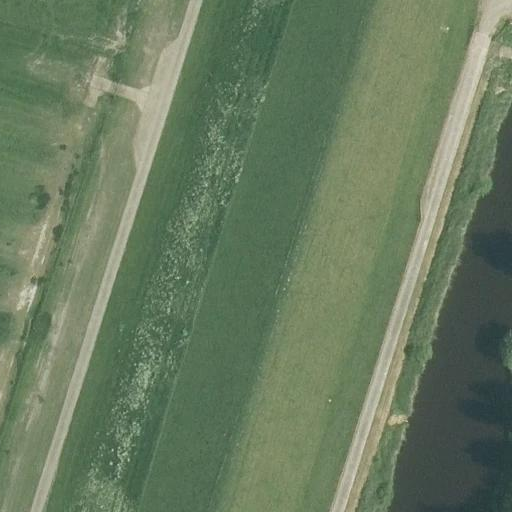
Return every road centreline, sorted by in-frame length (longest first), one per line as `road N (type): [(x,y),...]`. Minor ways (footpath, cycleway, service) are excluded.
road 1 (track): [(36,511),(198,0)]
road 2 (track): [(495,0),(340,511)]
